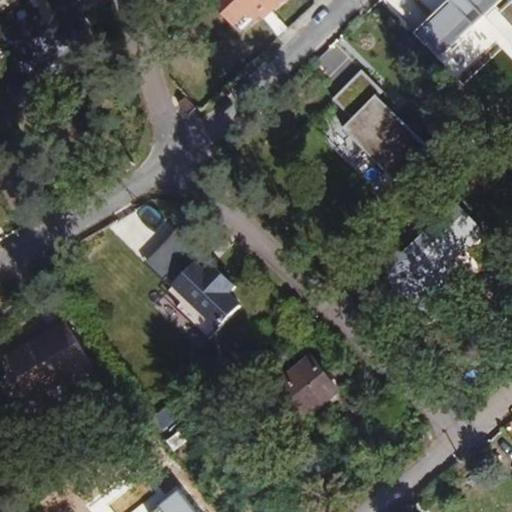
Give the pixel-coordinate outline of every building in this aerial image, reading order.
[(39,101),(41,97),(43,93),(43,89),(42,84),(41,81),(58,71),(57,70),(51,59),(69,48),(76,59),(76,60),(99,47),(86,25),(73,33),(68,24),(80,17),(69,0),(36,0),(23,8),(23,10),(30,20),(20,26),(14,15),(13,14),(0,21),(0,45),(0,46),(2,45),(12,39),(19,51),(8,57),(7,58),(17,75),(16,76),(12,79),(10,82),(9,87),(8,91),(9,96),(11,100),(14,103),(18,106),(22,107),(27,107),(31,106),(35,104),(39,101)] [(207,0),(223,16),(227,12),(216,0),(207,0)] [(216,0),(227,12),(223,16),(238,32),(259,14),(266,6),(269,10),(280,0),(216,0)] [(511,0),(451,0),(450,1),(452,4),(420,33),(443,57),(457,44),(454,41),(467,29),(470,31),(485,17),(509,42),(511,38),(511,0)] [(262,17),(269,10),(266,6),(259,14),(262,17)] [(14,15),(20,26),(30,20),(23,10),(14,15)] [(80,17),(68,24),(73,33),(86,25),(81,16),(80,17)] [(2,45),(8,57),(19,51),(12,39),(2,45)] [(69,48),(51,59),(57,70),(76,59),(69,48)] [(340,127),(388,178),(422,146),(375,94),(380,89),(360,68),(332,95),(352,116),(340,127)] [(377,188),(388,178),(340,127),(352,116),(332,95),(309,116),(377,188)] [(179,103),(187,115),(195,109),(186,97),(179,103)] [(301,220),(312,232),(329,217),(318,206),(301,220)] [(312,232),(301,220),(291,230),(302,241),(312,232)] [(453,289),(446,265),(456,255),(458,257),(465,250),(438,221),(430,228),(433,230),(391,270),(398,304),(430,311),(453,289)] [(158,241),(177,259),(163,273),(170,282),(163,290),(175,302),(172,305),(205,337),(234,306),(222,294),(232,284),(208,261),(205,265),(199,260),(202,256),(172,227),(158,241)] [(163,273),(177,259),(158,241),(140,260),(159,278),(163,273)] [(208,261),(202,256),(199,260),(205,265),(208,261)] [(6,359),(30,401),(71,377),(73,381),(93,370),(67,323),(47,335),(48,336),(6,359)] [(273,387),(301,423),(339,393),(311,357),(273,387)] [(179,430),(164,442),(173,454),(188,441),(179,430)]
